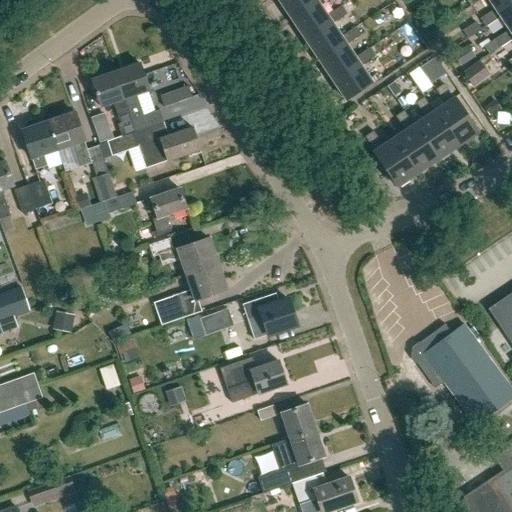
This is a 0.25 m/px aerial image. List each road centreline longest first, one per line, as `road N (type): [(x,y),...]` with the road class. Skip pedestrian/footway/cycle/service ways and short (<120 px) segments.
road 1 (residential): [(326,249),(155,0)]
road 2 (residential): [(412,511),(326,249)]
road 3 (residential): [(511,171),(326,249)]
road 4 (residential): [(0,88),(122,0)]
